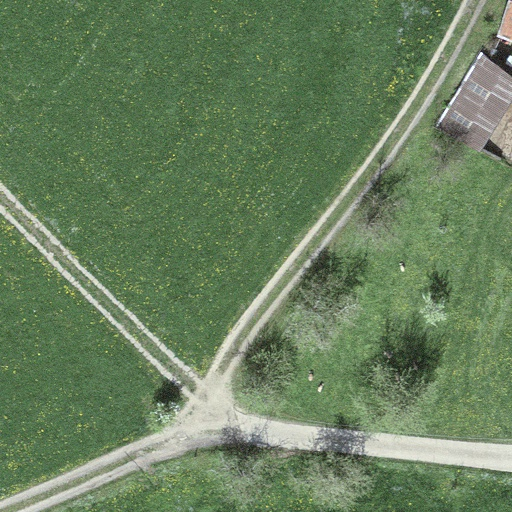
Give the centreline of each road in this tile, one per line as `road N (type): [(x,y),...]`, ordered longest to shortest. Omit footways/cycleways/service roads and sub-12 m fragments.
road 1 (track): [(476,0),(443,61),(195,418),(296,444),(511,471)]
road 2 (track): [(195,418),(135,454),(1,511)]
